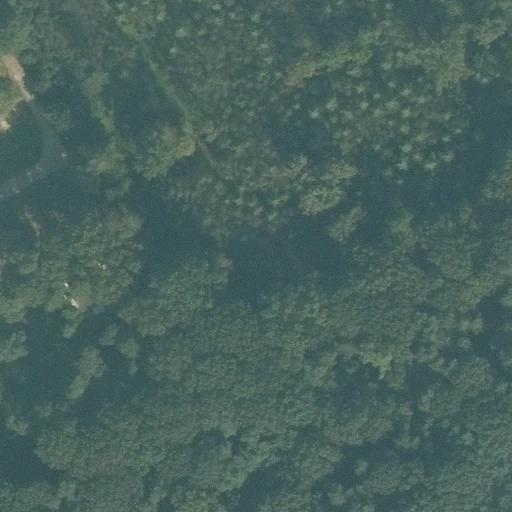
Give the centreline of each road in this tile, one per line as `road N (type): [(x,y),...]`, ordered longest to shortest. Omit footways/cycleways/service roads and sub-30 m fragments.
road 1 (track): [(0,507),(366,278)]
road 2 (track): [(51,162),(85,141),(154,63),(185,0)]
